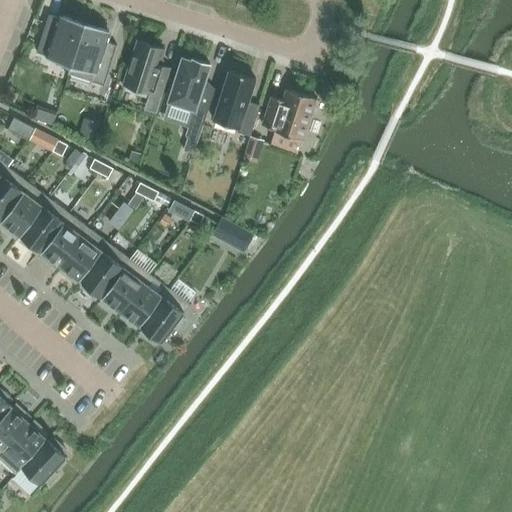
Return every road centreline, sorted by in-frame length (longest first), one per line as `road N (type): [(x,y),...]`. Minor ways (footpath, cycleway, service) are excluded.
road 1 (residential): [(322,0),(309,58),(120,0)]
road 2 (residential): [(0,306),(108,396)]
